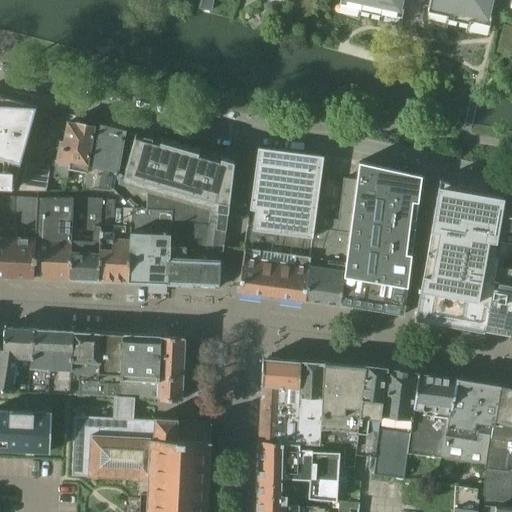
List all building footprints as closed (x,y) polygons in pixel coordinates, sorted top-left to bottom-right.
[(339,0),(338,3),(357,8),(357,11),(381,16),(378,27),(398,31),(401,31),(403,31),(405,31),(408,29),(412,27),(414,26),(417,25),(419,25),(422,25),(442,30),(445,19),(468,24),(469,21),(489,25),(494,0),(339,0)] [(511,26),(503,24),(495,57),(508,60),(511,44),(511,26)] [(0,187),(13,188),(36,104),(0,94),(0,187)] [(86,172),(87,167),(95,126),(94,126),(94,122),(82,119),(76,123),(67,121),(63,141),(59,141),(56,161),(52,177),(66,180),(68,169),(86,172)] [(125,129),(100,124),(92,168),(87,167),(86,172),(84,188),(87,188),(96,188),(112,189),(116,170),(117,170),(125,129)] [(167,282),(219,285),(220,259),(222,260),(234,159),(222,155),(221,157),(199,151),(200,149),(161,138),(160,140),(136,133),(123,177),(168,190),(166,196),(170,197),(166,212),(170,212),(167,282)] [(243,252),(238,290),(300,298),(317,205),(323,156),(257,147),(256,159),(247,228),(243,252)] [(26,161),(17,190),(46,191),(50,164),(26,161)] [(421,176),(358,162),(356,180),(335,303),(403,315),(421,176)] [(335,303),(356,180),(343,178),(338,220),(324,218),(326,206),(317,205),(300,298),(335,303)] [(439,179),(415,317),(416,317),(415,319),(483,335),(484,332),(484,329),(495,267),(504,268),(508,258),(511,258),(511,243),(496,240),(505,194),(441,179),(439,179)] [(0,275),(32,277),(35,197),(0,194),(0,275)] [(511,243),(511,195),(505,194),(496,240),(511,243)] [(44,196),(35,197),(32,277),(69,278),(71,196),(44,196)] [(97,280),(100,198),(71,196),(69,278),(97,280)] [(115,198),(100,198),(97,280),(127,280),(130,210),(130,208),(115,207),(115,198)] [(166,212),(149,210),(130,210),(127,280),(167,282),(170,212),(166,212)] [(484,332),(509,336),(509,333),(511,318),(511,258),(508,258),(504,268),(495,267),(484,329),(484,332)] [(30,367),(32,329),(3,328),(2,349),(0,349),(0,389),(12,391),(28,392),(30,367)] [(32,329),(28,392),(50,394),(51,368),(52,330),(32,329)] [(51,368),(50,394),(69,395),(70,369),(72,330),(52,330),(51,368)] [(70,369),(69,395),(97,396),(98,373),(100,332),(73,331),(73,330),(72,330),(70,369)] [(98,373),(97,396),(117,397),(122,333),(100,332),(98,373)] [(159,335),(122,333),(117,397),(156,399),(159,335)] [(184,336),(159,335),(156,399),(181,400),(184,336)] [(263,358),(260,435),(259,440),(296,443),(300,361),(263,358)] [(296,442),(296,443),(299,443),(319,445),(321,413),(322,388),(322,363),(300,361),(296,442)] [(321,413),(319,445),(346,446),(356,447),(357,433),(365,366),(323,363),(322,363),(322,388),(321,413)] [(356,447),(355,454),(358,454),(376,456),(388,369),(365,366),(357,433),(356,447)] [(373,474),(403,478),(406,453),(419,373),(388,369),(376,456),(374,467),(373,474)] [(456,378),(419,373),(406,453),(438,457),(439,456),(441,456),(459,378),(456,378)] [(500,385),(459,378),(441,456),(485,464),(489,439),(491,439),(500,385)] [(485,468),(486,468),(511,471),(511,386),(500,385),(491,439),(489,439),(485,464),(485,468)] [(0,448),(50,450),(52,410),(0,408),(0,448)] [(153,420),(74,415),(71,475),(147,479),(145,511),(206,511),(211,421),(177,419),(177,418),(153,416),(153,420)] [(340,451),(299,449),(299,443),(296,443),(259,440),(256,511),(285,511),(287,497),(298,497),(336,500),(340,451)] [(342,498),(353,499),(354,465),(343,465),(342,498)] [(511,511),(511,471),(486,468),(482,511),(511,511)] [(455,485),(452,511),(477,511),(477,510),(478,499),(476,498),(478,488),(455,485)] [(298,511),(299,505),(298,497),(287,497),(285,511),(298,511)] [(349,511),(350,508),(358,509),(360,503),(352,502),(338,501),(338,511),(349,511)]
